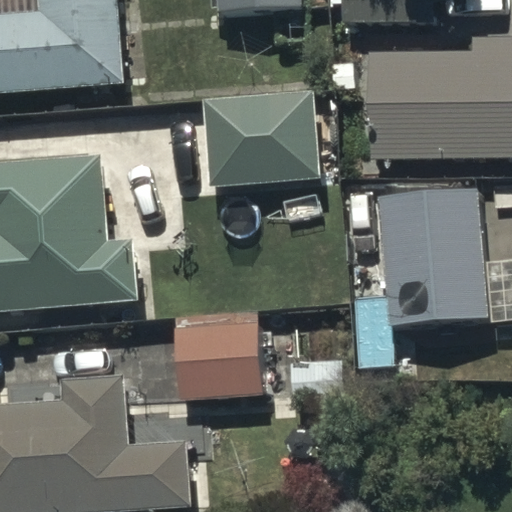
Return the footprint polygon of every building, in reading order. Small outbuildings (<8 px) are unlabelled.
[(0,0),(0,106),(135,94),(126,0),(0,0)] [(305,0),(221,0),(223,23),(307,18),(305,0)] [(441,61),(377,62),(378,170),(511,168),(511,48),(481,49),(480,0),(337,0),(337,33),(440,31),(441,61)] [(321,102),(213,111),(220,193),(328,184),(321,102)] [(110,168),(0,174),(0,324),(145,317),(142,254),(114,256),(110,168)] [(490,201),(388,207),(395,338),(496,333),(490,201)] [(267,322),(182,325),(186,412),(270,408),(267,322)] [(347,374),(296,374),(296,410),(348,410),(347,374)] [(69,416),(0,420),(0,511),(200,511),(197,457),(138,460),(134,393),(68,396),(69,416)]
